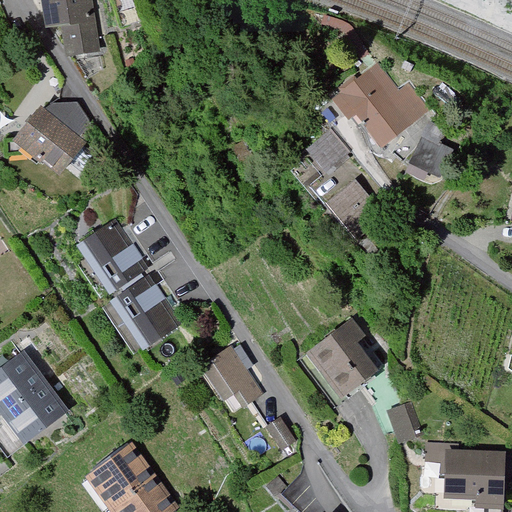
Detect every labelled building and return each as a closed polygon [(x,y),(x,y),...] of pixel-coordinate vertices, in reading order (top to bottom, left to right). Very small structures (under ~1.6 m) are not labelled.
[(91,0),(42,0),(47,29),(67,26),(72,58),(99,55),(91,0)] [(400,95),(381,72),(341,106),(355,123),(361,117),(385,146),(427,111),(408,89),(400,95)] [(87,144),(40,108),(13,143),(60,179),(87,144)] [(469,136),(435,123),(418,168),(452,180),(469,136)] [(351,157),(334,139),(311,161),(327,179),(351,157)] [(386,223),(355,188),(333,207),(364,242),(386,223)] [(181,332),(115,232),(84,252),(149,353),(181,332)] [(355,329),(314,361),(346,402),(387,370),(355,329)] [(263,397),(235,355),(203,376),(231,418),(263,397)] [(74,418),(28,359),(0,379),(0,456),(10,470),(74,418)] [(412,402),(386,411),(399,444),(424,434),(412,402)] [(293,442),(282,425),(268,435),(279,451),(293,442)] [(455,450),(434,449),(433,465),(451,466),(449,505),(502,507),(504,458),(455,457),(455,450)] [(134,453),(92,485),(112,511),(173,511),(176,510),(134,453)]
